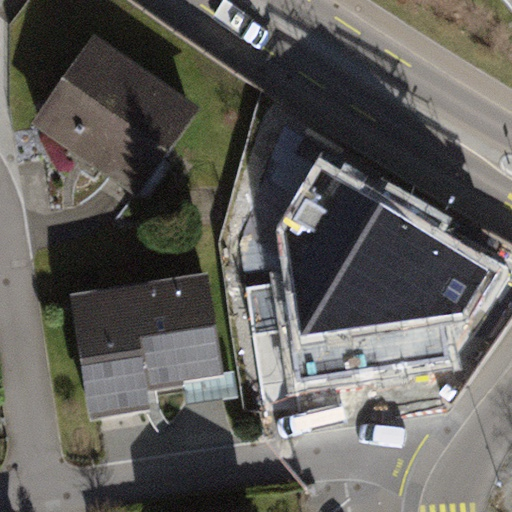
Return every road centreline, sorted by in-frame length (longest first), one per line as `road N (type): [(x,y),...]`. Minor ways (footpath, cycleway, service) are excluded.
road 1 (residential): [(478,454),(320,460),(36,495)]
road 2 (primary): [(272,0),(511,160)]
road 3 (residential): [(36,495),(0,236)]
